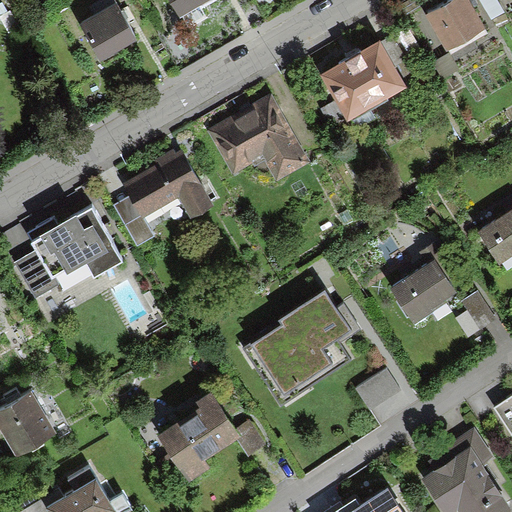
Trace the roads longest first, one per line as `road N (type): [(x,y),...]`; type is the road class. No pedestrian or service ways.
road 1 (residential): [(352,0),(0,200)]
road 2 (residential): [(511,357),(276,511)]
